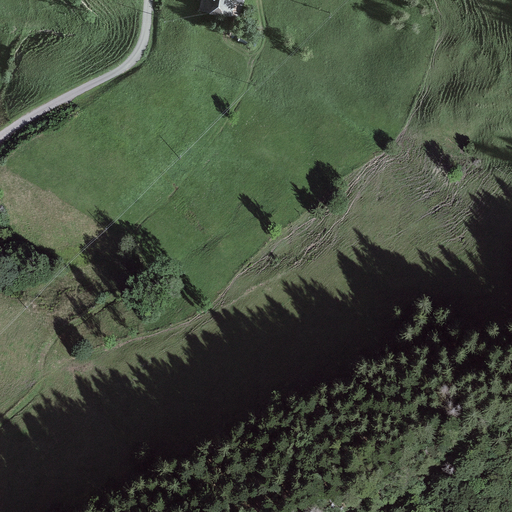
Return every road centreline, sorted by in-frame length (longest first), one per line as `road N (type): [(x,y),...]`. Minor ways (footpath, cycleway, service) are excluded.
road 1 (track): [(259,0),(264,34),(245,88),(131,233),(138,277),(50,340),(36,388),(0,424)]
road 2 (track): [(0,138),(133,56),(148,0)]
